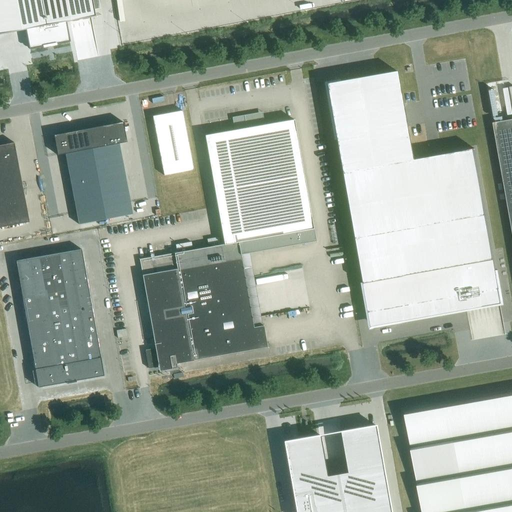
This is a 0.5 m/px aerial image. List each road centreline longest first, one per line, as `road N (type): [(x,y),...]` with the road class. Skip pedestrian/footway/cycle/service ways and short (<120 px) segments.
road 1 (unclassified): [(511,16),(0,114)]
road 2 (unclassified): [(511,361),(0,455)]
road 3 (unknown): [(329,318),(284,330),(261,353),(171,370)]
